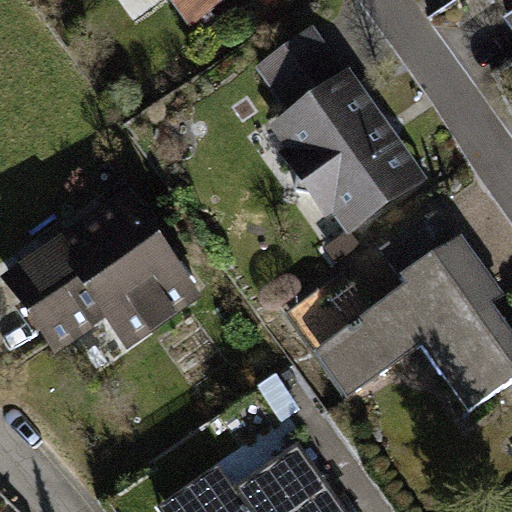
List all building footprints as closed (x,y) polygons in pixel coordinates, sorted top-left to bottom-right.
[(182,0),(197,20),(226,0),(182,0)] [(300,118),(285,129),(301,151),(293,157),(301,169),(297,191),(319,194),(328,206),(336,200),(352,223),(415,178),(312,36),(265,69),(300,118)] [(125,204),(12,283),(57,346),(127,296),(148,326),(190,296),(125,204)] [(345,273),(297,307),(357,392),(423,346),(470,412),(511,382),(511,333),(430,218),(382,251),(408,288),(373,313),(345,273)] [(289,415),(223,456),(239,481),(304,440),(289,415)] [(344,511),(298,448),(237,491),(251,511),(344,511)]
